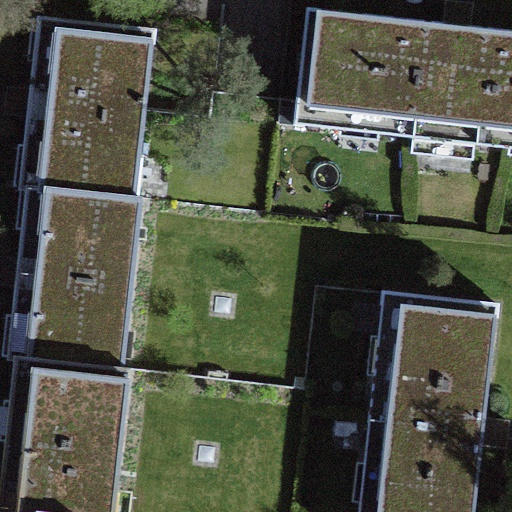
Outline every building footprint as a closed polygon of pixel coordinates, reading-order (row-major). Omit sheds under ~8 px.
[(511,31),(456,25),(308,8),(297,109),(295,123),(511,147),(511,31)] [(21,186),(142,199),(142,198),(135,197),(147,92),(154,30),(40,17),(30,99),(21,186)] [(18,276),(9,356),(130,369),(130,368),(123,367),(142,199),(21,186),(20,188),(28,189),(18,276)] [(498,303),(383,291),(358,511),(474,511),(483,431),(498,303)] [(114,511),(130,369),(9,356),(9,358),(16,359),(0,500),(0,511),(114,511)]
